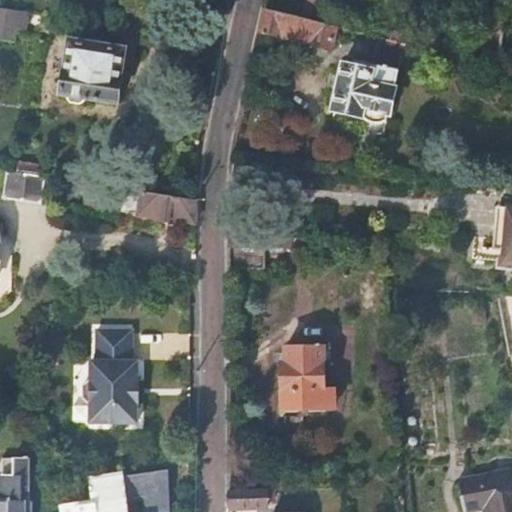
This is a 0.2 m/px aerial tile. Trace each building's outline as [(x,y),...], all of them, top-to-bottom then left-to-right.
[(308,0),(304,18),(321,22),(325,0),(308,0)] [(30,11),(0,4),(0,36),(14,39),(15,34),(25,36),(30,11)] [(266,8),(261,32),(293,40),(292,44),(309,48),(310,44),(332,49),(337,26),(321,22),(304,18),(266,8)] [(127,39),(73,32),(66,84),(73,84),(72,87),(74,90),(75,92),(79,93),(84,93),(87,91),(89,87),(119,90),(122,66),(124,66),(127,39)] [(483,64),(501,68),(503,52),(487,48),(483,64)] [(353,57),(345,59),(344,68),(335,108),(363,114),(366,118),(370,121),(374,123),(378,123),(382,122),(386,119),(398,70),(354,60),(353,57)] [(47,175),(9,168),(5,194),(43,201),(47,175)] [(197,223),(197,200),(128,188),(124,210),(157,216),(157,218),(180,222),(181,220),(197,223)] [(230,225),(230,264),(265,265),(266,226),(230,225)] [(511,291),(497,291),(508,352),(511,351),(511,291)] [(136,332),(102,331),(100,362),(94,362),(93,380),(90,380),(85,384),(84,398),(89,404),(92,404),(91,422),(138,424),(139,404),(140,404),(142,385),(140,385),(140,363),(135,363),(136,332)] [(284,361),(286,405),(329,402),(325,342),(288,343),(289,361),(284,361)] [(1,480),(0,479),(0,511),(32,511),(33,459),(14,459),(14,474),(1,474),(1,480)] [(511,466),(459,475),(464,508),(485,505),(485,511),(500,511),(511,510),(511,466)] [(170,468),(96,479),(99,504),(65,509),(65,511),(163,511),(170,511),(170,468)] [(231,491),(231,509),(267,507),(268,499),(275,499),(274,488),(231,491)]
